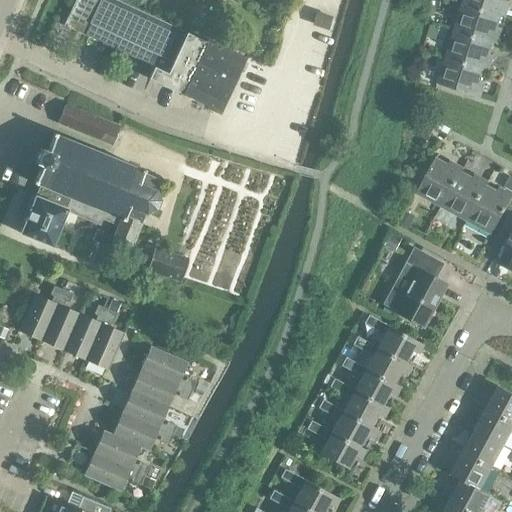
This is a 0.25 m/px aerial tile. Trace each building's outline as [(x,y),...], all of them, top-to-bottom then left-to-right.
[(206,42),(187,33),(116,0),(74,0),(63,26),(84,36),(84,35),(111,47),(111,48),(126,55),(127,55),(153,67),(148,79),(220,112),(245,58),(207,42),(208,41),(206,40),(206,42)] [(462,0),(462,3),(500,15),(505,16),(509,1),(505,0),(462,0)] [(453,30),(492,42),(496,44),(501,27),(497,25),(500,15),(462,3),(453,30)] [(310,25),(327,30),(332,17),(315,11),(310,25)] [(444,57),(483,69),(488,70),(493,54),(488,53),(492,42),(453,30),(444,57)] [(444,57),(436,83),(479,97),(484,81),(480,80),(483,69),(444,57)] [(58,121),(112,143),(118,127),(64,105),(58,121)] [(140,169),(53,133),(46,150),(40,148),(37,156),(34,162),(40,165),(33,183),(40,186),(35,195),(19,233),(65,251),(78,218),(66,213),(66,211),(73,214),(76,207),(80,209),(80,210),(116,225),(107,246),(128,254),(140,224),(144,214),(155,210),(159,198),(155,188),(159,178),(144,172),(143,174),(139,172),(140,169)] [(435,158),(416,194),(441,208),(461,172),(464,168),(449,161),(448,165),(435,158)] [(472,178),(461,172),(441,208),(466,222),(486,186),(488,182),(473,174),(472,178)] [(511,177),(510,176),(503,188),(511,192),(511,177)] [(497,192),(486,186),(466,222),(491,235),(511,195),(511,194),(499,188),(497,192)] [(404,211),(399,222),(409,226),(415,216),(404,211)] [(391,233),(384,245),(394,251),(400,239),(391,233)] [(511,236),(498,262),(511,270),(511,236)] [(188,257),(178,254),(153,246),(146,270),(180,282),(188,257)] [(405,289),(395,284),(384,303),(395,309),(394,310),(423,326),(435,305),(433,304),(444,283),(432,277),(440,263),(413,249),(401,271),(412,277),(405,289)] [(51,301),(34,293),(18,330),(40,340),(63,289),(53,285),(49,294),(52,297),(51,301)] [(63,289),(40,340),(62,350),(79,313),(62,306),(64,302),(69,302),(72,294),(63,289)] [(111,299),(108,307),(117,311),(120,303),(111,299)] [(79,313),(62,350),(84,359),(107,309),(97,305),(93,313),(96,316),(94,320),(79,313)] [(107,309),(84,359),(107,369),(123,332),(107,325),(108,321),(112,322),(116,313),(107,309)] [(376,346),(404,362),(410,350),(417,353),(422,344),(387,325),(368,315),(363,323),(383,333),(376,346)] [(364,368),(393,383),(399,371),(405,375),(410,365),(404,362),(376,346),(356,336),(352,344),(371,355),(364,368)] [(187,362),(150,346),(140,369),(191,391),(195,381),(186,377),(184,381),(180,379),(187,362)] [(353,389),(381,404),(387,392),(394,396),(399,386),(393,383),(364,368),(345,357),(340,365),(360,376),(353,389)] [(191,391),(140,369),(130,391),(167,407),(175,390),(179,392),(178,396),(187,400),(191,391)] [(341,410),(370,425),(376,413),(382,417),(387,407),(381,404),(353,389),(333,378),(329,387),(348,397),(341,410)] [(199,383),(195,390),(202,394),(206,387),(199,383)] [(511,392),(499,386),(487,408),(511,421),(511,392)] [(130,391),(121,413),(172,435),(176,425),(167,421),(165,424),(161,422),(167,407),(130,391)] [(330,431),(358,446),(364,434),(371,438),(376,428),(370,425),(341,410),(322,399),(317,407),(337,418),(330,431)] [(504,446),(511,431),(511,421),(487,408),(475,430),(504,446)] [(103,430),(102,431),(148,451),(155,434),(160,437),(159,440),(168,444),(172,435),(121,413),(111,434),(103,430)] [(325,439),(318,453),(346,468),(353,456),(359,459),(364,450),(358,446),(330,431),(310,420),(306,429),(325,439)] [(492,467),(504,446),(475,430),(463,452),(492,467)] [(148,451),(102,431),(93,453),(144,475),(148,465),(139,462),(137,465),(132,463),(139,447),(148,451)] [(451,473),(491,495),(491,494),(481,489),(492,467),(463,452),(451,473)] [(93,453),(83,475),(120,492),(127,475),(132,477),(131,480),(140,484),(144,475),(93,453)] [(150,467),(146,474),(154,478),(158,470),(150,467)] [(292,500),(313,511),(322,511),(327,504),(333,507),(338,498),(304,479),(284,469),(280,477),(299,488),(292,500)] [(450,501),(470,511),(481,511),(491,495),(451,473),(451,474),(461,480),(450,501)] [(313,511),(292,500),(273,490),(268,498),(288,509),(285,511),(313,511)] [(81,496),(76,509),(59,503),(55,511),(107,511),(109,508),(81,496)] [(443,511),(470,511),(450,501),(443,511)]
